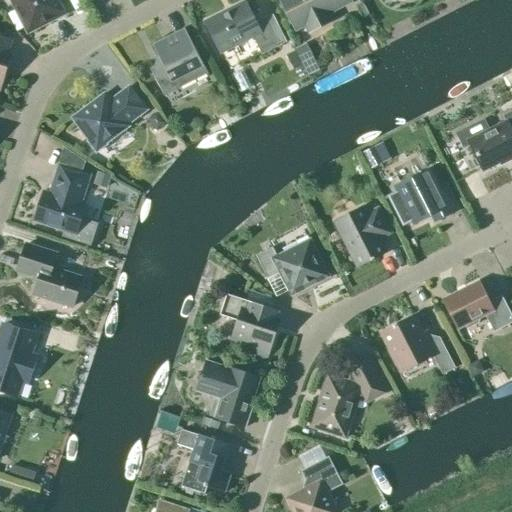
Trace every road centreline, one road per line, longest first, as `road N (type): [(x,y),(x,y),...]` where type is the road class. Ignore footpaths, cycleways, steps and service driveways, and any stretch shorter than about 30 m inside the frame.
road 1 (residential): [(247,511),(319,320),(506,226)]
road 2 (residential): [(0,205),(49,73),(84,44),(170,0)]
